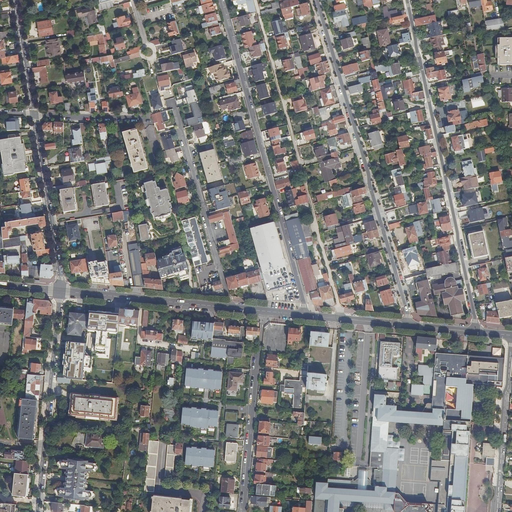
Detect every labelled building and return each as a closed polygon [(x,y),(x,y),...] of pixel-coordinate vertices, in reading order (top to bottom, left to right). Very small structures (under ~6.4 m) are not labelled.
[(101,3),(98,4),(100,10),(114,6),(112,0),(111,0),(101,3)] [(256,12),(252,0),(233,0),(235,5),(238,4),(238,5),(241,4),(244,3),(247,3),(250,13),(256,12)] [(287,0),(285,0),(280,2),(282,10),(283,15),(293,12),(291,7),(292,7),(290,1),(288,2),(287,0)] [(486,0),(481,0),(483,10),(493,9),(492,0),(487,1),(486,0)] [(280,2),(280,1),(272,3),(274,8),(261,12),(262,16),(282,10),(280,2)] [(336,11),(349,7),(348,2),(341,4),(335,6),(336,11)] [(213,3),(203,6),(205,13),(215,10),(213,3)] [(308,3),(300,5),(301,8),(297,9),(299,17),(311,14),(308,3)] [(435,11),(433,3),(430,4),(427,5),(428,12),(432,11),(435,11)] [(81,6),(75,8),(76,12),(78,12),(79,17),(84,16),(84,15),(88,14),(91,24),(98,22),(95,13),(96,13),(95,9),(94,10),(91,8),(83,10),(81,6)] [(387,6),(383,7),(385,19),(389,18),(393,17),(405,14),(405,10),(398,12),(397,10),(388,12),(387,6)] [(460,17),(459,10),(449,12),(450,19),(460,17)] [(293,12),(283,15),(285,21),(295,19),(293,12)] [(202,24),(203,28),(209,26),(217,24),(218,24),(216,13),(206,16),(207,22),(202,24)] [(251,15),(250,13),(239,17),(241,26),(255,22),(253,15),(249,17),(249,15),(251,15)] [(407,18),(407,14),(405,14),(393,17),(393,21),(392,21),(393,23),(404,20),(404,19),(407,18)] [(116,30),(124,28),(123,25),(132,23),(130,17),(126,18),(125,15),(118,18),(119,22),(114,23),(115,27),(116,27),(116,30)] [(436,15),(415,19),(417,26),(428,23),(437,22),(436,15)] [(367,23),(366,16),(352,19),(353,24),(354,26),(362,24),(366,23),(367,23)] [(170,36),(180,33),(176,19),(168,22),(171,30),(169,31),(170,36)] [(487,32),(505,29),(503,19),(485,22),(487,32)] [(51,20),(38,22),(40,36),(53,34),(51,20)] [(273,22),(276,35),(288,32),(286,26),(283,27),(281,20),(273,22)] [(440,25),(439,21),(437,22),(428,23),(429,28),(430,28),(431,32),(430,32),(431,38),(442,35),(443,35),(442,31),(443,31),(441,25),(440,25)] [(97,25),(98,31),(105,30),(104,23),(97,25)] [(217,24),(209,26),(212,36),(215,35),(216,39),(222,37),(220,28),(218,29),(217,24)] [(342,27),(332,30),(335,42),(337,41),(341,40),(352,37),(356,36),(355,32),(346,34),(347,36),(345,37),(342,27)] [(378,32),(381,48),(387,46),(391,45),(390,39),(389,39),(387,30),(378,32)] [(254,41),(251,31),(242,34),(246,48),(249,47),(257,45),(255,40),(254,41)] [(276,35),(274,36),(275,40),(277,39),(280,48),(283,48),(288,46),(286,38),(290,37),(288,31),(288,32),(276,35)] [(399,42),(399,44),(412,40),(411,33),(402,35),(404,41),(399,42)] [(105,42),(104,38),(104,34),(88,36),(89,41),(100,39),(101,44),(105,44),(105,42)] [(316,48),(312,34),(301,37),(304,51),(316,48)] [(435,51),(444,49),(444,45),(442,35),(431,38),(432,42),(433,42),(434,44),(435,51)] [(119,45),(120,49),(126,47),(123,36),(117,38),(118,41),(116,42),(117,43),(115,43),(116,46),(119,45)] [(354,46),(352,37),(341,40),(344,50),(354,46)] [(371,47),(369,37),(362,39),(365,48),(371,47)] [(58,38),(46,40),(46,44),(45,44),(45,47),(47,47),(48,49),(46,49),(47,56),(61,54),(59,42),(58,38)] [(511,38),(500,38),(500,45),(498,45),(498,58),(500,58),(500,65),(511,64),(511,38)] [(391,45),(387,46),(389,59),(402,56),(401,50),(400,50),(398,44),(391,45)] [(259,45),(257,45),(249,47),(252,58),(262,55),(259,45)] [(158,55),(158,58),(185,51),(184,46),(173,48),(173,50),(172,50),(169,51),(158,54),(158,55)] [(184,60),(186,68),(194,66),(193,63),(197,62),(195,53),(198,52),(197,48),(185,51),(186,56),(187,59),(184,60)] [(225,48),(217,50),(219,60),(228,58),(225,48)] [(373,58),(371,50),(368,51),(360,53),(363,61),(371,59),(373,58)] [(451,56),(450,51),(436,54),(438,64),(447,62),(446,57),(451,56)] [(483,72),(487,71),(484,53),(478,54),(479,59),(476,60),(476,61),(473,62),(474,69),(480,68),(481,72),(483,72)] [(20,61),(18,54),(6,56),(3,57),(4,64),(20,61)] [(116,66),(114,59),(112,54),(100,57),(100,61),(101,64),(103,64),(102,61),(108,60),(110,60),(110,62),(111,62),(113,67),(116,66)] [(319,54),(309,57),(311,65),(321,62),(321,61),(321,60),(321,58),(320,58),(319,54)] [(291,55),(283,57),(284,61),(283,61),(286,72),(295,69),(292,59),(291,55)] [(331,71),(328,61),(317,64),(320,74),(331,71)] [(267,66),(266,62),(253,66),(254,70),(253,70),(256,82),(265,80),(263,72),(266,71),(265,67),(267,66)] [(162,65),(163,72),(177,70),(177,66),(175,66),(175,64),(174,64),(173,63),(162,65)] [(402,74),(399,63),(390,65),(389,65),(391,76),(402,74)] [(221,64),(209,68),(211,74),(214,73),(217,82),(229,78),(231,77),(229,71),(227,71),(225,72),(224,68),(222,69),(221,64)] [(353,64),(343,67),(345,75),(359,71),(357,66),(353,67),(353,64)] [(38,67),(33,68),(34,72),(40,71),(42,80),(40,81),(41,82),(49,81),(46,66),(38,67)] [(141,76),(146,75),(144,68),(139,69),(140,72),(123,75),(123,79),(137,77),(141,76)] [(11,71),(10,69),(0,70),(0,80),(2,80),(2,83),(13,82),(11,71)] [(376,69),(373,70),(368,72),(368,74),(371,73),(372,75),(365,77),(367,82),(373,81),(378,79),(376,70),(376,69)] [(438,81),(444,80),(442,70),(435,72),(427,74),(428,79),(437,77),(438,81)] [(67,83),(86,81),(84,71),(72,73),(72,72),(66,74),(67,83)] [(486,85),(483,72),(481,72),(471,74),(472,78),(462,80),(464,85),(463,86),(464,93),(470,91),(470,88),(486,85)] [(168,75),(158,77),(160,87),(170,85),(168,75)] [(326,77),(325,75),(310,79),(312,84),(310,88),(311,92),(314,91),(325,88),(323,82),(326,77)] [(240,83),(239,79),(209,88),(210,94),(213,93),(213,90),(225,87),(226,86),(228,93),(237,91),(235,83),(238,82),(240,83)] [(380,87),(379,83),(378,79),(373,81),(375,89),(372,90),(372,92),(381,90),(380,87)] [(404,87),(406,95),(411,94),(415,93),(412,79),(404,81),(405,87),(404,87)] [(91,111),(96,111),(93,89),(89,89),(88,83),(86,83),(90,103),(91,111)] [(269,97),(265,83),(257,86),(261,100),(269,97)] [(349,87),(350,94),(363,91),(362,84),(360,84),(349,87)] [(124,94),(123,91),(120,91),(120,87),(111,88),(111,90),(109,90),(110,96),(114,95),(114,97),(121,96),(121,95),(124,94)] [(126,104),(127,106),(130,105),(130,106),(134,105),(135,108),(139,107),(138,104),(138,102),(142,100),(138,87),(133,88),(134,91),(132,92),(132,94),(131,94),(130,91),(125,92),(126,96),(127,96),(128,101),(126,101),(126,104)] [(184,106),(190,104),(185,87),(179,88),(184,106)] [(451,99),(449,87),(439,89),(441,101),(451,99)] [(329,88),(320,91),(324,105),(334,102),(333,96),(331,96),(329,88)] [(511,88),(502,89),(502,102),(511,102),(511,88)] [(381,90),(372,92),(372,95),(376,94),(378,100),(376,101),(376,100),(372,101),(373,103),(376,102),(378,102),(383,100),(381,90)] [(17,91),(9,92),(11,102),(18,101),(17,91)] [(57,91),(50,92),(52,103),(59,102),(63,101),(62,96),(58,96),(58,93),(59,93),(59,91),(57,92),(57,91)] [(425,99),(423,91),(415,93),(411,94),(413,101),(417,100),(417,101),(425,99)] [(236,97),(235,94),(223,97),(224,101),(221,101),(220,102),(222,110),(228,109),(228,107),(231,106),(232,108),(233,111),(241,108),(239,103),(238,103),(237,101),(238,100),(237,97),(236,97)] [(162,95),(156,97),(160,109),(166,108),(162,95)] [(294,102),(296,113),(305,110),(303,99),(294,102)] [(405,109),(402,99),(394,101),(396,111),(405,109)] [(386,111),(383,100),(378,102),(379,109),(373,111),(374,114),(379,113),(382,112),(386,111)] [(200,104),(199,102),(190,104),(184,106),(186,112),(193,110),(195,117),(182,120),(184,128),(194,125),(202,123),(204,122),(200,104)] [(277,112),(274,102),(263,105),(265,115),(277,112)] [(424,121),(421,110),(408,113),(409,118),(411,118),(412,123),(424,121)] [(463,123),(465,123),(461,120),(459,110),(449,112),(449,116),(448,116),(449,122),(451,122),(451,126),(452,125),(455,125),(463,123)] [(157,113),(156,114),(157,118),(155,119),(156,124),(157,124),(159,130),(165,128),(160,112),(157,113)] [(244,120),(242,112),(233,114),(236,123),(238,122),(244,120)] [(379,113),(374,114),(371,115),(373,124),(381,122),(381,119),(382,119),(382,118),(380,118),(379,113)] [(345,121),(344,115),(334,118),(334,120),(332,120),(332,124),(331,124),(331,123),(330,122),(323,124),(324,127),(327,126),(335,124),(345,121)] [(217,118),(210,120),(211,124),(214,123),(216,132),(218,131),(220,130),(220,127),(217,118)] [(247,120),(244,120),(238,122),(240,130),(250,128),(247,120)] [(473,129),(493,125),(493,123),(492,123),(491,122),(487,123),(487,120),(469,123),(469,125),(466,126),(466,130),(473,129)] [(7,122),(8,131),(17,130),(16,121),(8,122),(7,122)] [(42,125),(43,130),(52,131),(52,130),(54,131),(55,122),(46,122),(42,125)] [(54,131),(54,132),(64,132),(64,123),(55,122),(54,131)] [(204,129),(202,123),(194,125),(199,146),(208,143),(205,134),(208,133),(206,128),(204,129)] [(108,139),(105,124),(99,124),(101,138),(103,139),(106,139),(108,139)] [(338,134),(335,124),(327,126),(328,128),(330,136),(338,134)] [(452,125),(451,126),(445,127),(446,134),(451,133),(454,132),(452,125)] [(272,141),(279,139),(278,135),(280,134),(278,128),(269,130),(272,141)] [(433,139),(431,129),(422,131),(422,132),(426,132),(428,140),(433,139)] [(76,145),(83,144),(81,132),(81,130),(74,132),(75,139),(76,145)] [(131,131),(124,133),(135,172),(148,168),(137,130),(131,132),(131,131)] [(306,132),(304,132),(306,140),(315,138),(313,130),(306,132)] [(375,150),(384,147),(379,130),(369,134),(370,138),(371,138),(372,141),(371,142),(372,147),(374,146),(375,150)] [(254,140),(251,131),(247,132),(247,133),(241,135),(242,139),(244,139),(245,143),(254,140)] [(462,131),(456,132),(454,132),(451,133),(452,138),(453,146),(452,146),(451,147),(451,150),(453,151),(454,151),(455,151),(464,149),(466,149),(462,131)] [(21,133),(8,135),(9,139),(9,141),(1,142),(3,151),(4,151),(6,164),(5,164),(6,173),(14,172),(14,174),(26,172),(25,164),(24,160),(25,160),(23,146),(22,146),(21,142),(21,137),(21,133)] [(351,141),(349,133),(338,136),(331,139),(327,140),(328,143),(331,154),(332,159),(333,159),(339,158),(337,152),(335,153),(333,147),(335,147),(337,138),(338,141),(340,140),(341,144),(351,141)] [(162,137),(166,151),(175,148),(176,148),(172,134),(162,137)] [(410,146),(407,136),(398,138),(401,148),(410,146)] [(288,141),(287,137),(279,139),(272,141),(273,145),(272,145),(273,149),(274,149),(275,152),(276,155),(286,153),(285,148),(281,149),(280,148),(282,148),(280,143),(288,141)] [(5,176),(14,174),(14,172),(6,173),(5,164),(6,164),(4,151),(3,151),(1,142),(9,141),(9,139),(0,140),(0,149),(0,150),(2,151),(4,165),(2,166),(4,175),(5,176)] [(224,142),(223,140),(223,139),(213,142),(215,149),(200,154),(208,183),(222,179),(224,185),(235,182),(230,167),(228,156),(225,148),(224,142)] [(228,140),(224,142),(225,148),(235,146),(234,142),(229,143),(228,140)] [(257,153),(254,140),(245,143),(242,144),(246,156),(257,153)] [(431,153),(429,145),(419,148),(421,155),(424,154),(431,153)] [(324,162),(332,159),(331,154),(326,155),(323,146),(315,148),(317,158),(318,157),(320,163),(324,162)] [(83,158),(83,161),(86,160),(85,157),(83,157),(81,147),(69,149),(69,154),(73,153),(74,159),(83,158)] [(175,148),(166,151),(168,158),(170,157),(172,163),(180,160),(178,154),(176,153),(175,148)] [(404,149),(396,150),(397,155),(399,163),(400,165),(404,164),(401,151),(404,150),(404,149)] [(485,149),(477,151),(479,159),(486,157),(485,153),(485,149)] [(437,155),(436,151),(431,153),(424,154),(426,164),(424,164),(425,169),(427,168),(427,169),(433,167),(431,156),(432,156),(437,155)] [(399,163),(397,155),(395,156),(394,152),(385,155),(388,164),(393,163),(393,164),(399,163)] [(107,157),(96,159),(97,163),(88,164),(90,171),(96,170),(106,168),(108,168),(108,164),(112,163),(111,156),(107,157)] [(230,167),(242,163),(240,157),(231,159),(230,156),(228,156),(230,167)] [(287,171),(283,157),(276,159),(278,166),(279,166),(280,168),(281,172),(287,171)] [(340,165),(339,158),(333,159),(332,159),(324,162),(329,181),(335,180),(333,175),(331,169),(335,168),(335,169),(341,167),(340,165)] [(463,167),(465,177),(474,175),(477,174),(476,168),(474,168),(472,160),(462,162),(463,166),(463,167)] [(301,172),(300,168),(298,161),(292,162),(294,169),(287,171),(289,175),(301,172)] [(329,181),(324,162),(320,163),(320,164),(322,168),(321,169),(325,183),(329,181)] [(256,169),(257,168),(256,163),(245,166),(249,180),(260,176),(258,171),(257,172),(256,169)] [(417,170),(416,167),(403,170),(404,176),(418,174),(417,170)] [(402,177),(400,168),(396,169),(398,176),(396,177),(399,186),(395,187),(397,195),(406,192),(403,179),(402,177)] [(73,170),(63,172),(64,182),(74,181),(74,177),(75,176),(75,175),(73,175),(73,170)] [(424,182),(425,188),(428,187),(436,185),(437,185),(435,176),(436,176),(436,175),(436,173),(435,173),(434,173),(434,172),(427,174),(427,175),(424,176),(425,181),(424,182)] [(490,174),(492,184),(497,183),(502,182),(500,172),(493,173),(493,172),(491,172),(492,173),(490,174)] [(178,188),(187,186),(185,181),(183,179),(184,177),(177,173),(175,177),(176,181),(174,182),(175,189),(178,188)] [(465,177),(461,178),(462,183),(464,182),(464,185),(465,190),(476,188),(474,175),(465,177)] [(31,191),(29,178),(20,180),(22,192),(31,191)] [(337,185),(338,178),(336,179),(335,180),(329,181),(332,192),(333,195),(334,198),(341,196),(351,193),(352,198),(361,195),(367,194),(365,186),(362,187),(362,189),(353,191),(350,192),(349,189),(349,188),(334,192),(333,186),(337,185)] [(285,188),(291,186),(289,179),(276,182),(278,190),(285,188)] [(161,191),(160,189),(160,188),(159,188),(158,188),(156,182),(153,183),(153,181),(145,184),(147,192),(146,192),(148,199),(149,199),(152,209),(151,209),(152,214),(154,213),(155,218),(156,218),(159,217),(159,218),(165,216),(169,215),(168,214),(167,209),(170,208),(172,208),(171,203),(170,204),(169,201),(171,200),(168,190),(167,190),(167,189),(166,190),(161,191)] [(105,183),(93,185),(97,207),(109,205),(105,183)] [(296,205),(291,187),(291,186),(285,188),(290,207),(296,205)] [(309,205),(304,186),(301,187),(303,196),(298,197),(297,192),(298,192),(298,190),(297,191),(296,189),(295,188),(293,189),(292,186),(291,187),(296,205),(297,210),(299,209),(298,205),(307,203),(308,207),(310,206),(309,205)] [(425,188),(424,188),(426,201),(431,200),(433,200),(432,195),(430,195),(428,187),(425,188)] [(66,189),(60,190),(64,212),(77,210),(75,203),(76,203),(75,195),(74,195),(73,188),(66,189)] [(174,194),(177,204),(179,204),(189,202),(186,190),(180,192),(178,188),(175,189),(174,189),(175,193),(177,193),(177,194),(174,194)] [(219,210),(228,207),(232,206),(229,194),(229,193),(228,188),(212,192),(216,207),(218,206),(219,210)] [(32,203),(31,191),(22,192),(23,198),(24,204),(32,203)] [(242,193),(241,191),(238,192),(241,205),(250,202),(247,192),(242,193)] [(333,195),(332,192),(316,197),(318,202),(329,199),(328,197),(333,195)] [(406,192),(397,195),(394,196),(397,206),(406,204),(405,201),(409,200),(408,195),(407,195),(406,192)] [(363,202),(361,195),(352,198),(351,193),(341,196),(343,203),(342,203),(343,209),(345,208),(349,207),(353,206),(354,206),(353,205),(363,202)] [(433,200),(431,200),(434,213),(447,210),(445,197),(433,200)] [(266,207),(265,202),(257,204),(254,204),(256,210),(257,210),(259,218),(270,215),(268,210),(267,210),(266,207)] [(364,207),(363,202),(353,205),(354,206),(353,206),(356,214),(364,212),(363,208),(364,207)] [(427,213),(427,215),(429,214),(427,209),(430,208),(429,203),(426,204),(426,202),(418,204),(420,215),(427,213)] [(33,213),(32,203),(24,204),(20,205),(22,216),(23,221),(36,218),(36,213),(33,213)] [(238,243),(232,220),(228,207),(219,210),(210,213),(211,217),(209,217),(210,223),(224,219),(230,239),(230,240),(229,240),(225,242),(219,244),(220,249),(238,243)] [(506,219),(502,220),(505,230),(511,229),(511,211),(505,212),(506,219)] [(121,221),(124,220),(123,212),(112,214),(113,217),(114,222),(117,221),(116,219),(121,218),(121,221)] [(299,217),(298,213),(286,216),(287,221),(299,218),(299,217)] [(325,217),(328,230),(336,228),(339,227),(335,214),(325,217)] [(435,226),(450,223),(449,216),(440,218),(441,221),(434,222),(435,226)] [(46,225),(45,217),(36,218),(23,221),(18,221),(9,223),(6,223),(6,227),(3,228),(3,239),(10,238),(9,231),(11,231),(12,230),(12,228),(40,224),(40,226),(41,227),(45,226),(46,225)] [(182,222),(194,266),(209,262),(206,254),(206,255),(204,248),(204,247),(202,240),(200,233),(198,225),(197,225),(196,218),(182,222)] [(319,291),(318,286),(315,277),(312,265),(306,242),(299,218),(287,221),(286,221),(289,232),(306,294),(310,293),(318,291),(319,291)] [(82,224),(81,219),(67,221),(68,226),(67,226),(69,241),(80,239),(78,224),(82,224)] [(311,236),(312,236),(308,220),(301,221),(305,238),(311,236)] [(377,230),(375,221),(365,224),(365,225),(365,227),(367,233),(377,230)] [(415,242),(417,245),(419,244),(419,242),(417,237),(424,235),(419,221),(410,224),(410,227),(405,228),(409,239),(409,240),(410,243),(415,242)] [(291,285),(279,239),(275,222),(251,229),(251,230),(248,230),(253,247),(259,270),(262,281),(264,280),(268,292),(291,285)] [(353,224),(353,223),(342,227),(346,242),(347,245),(353,244),(351,233),(351,232),(354,231),(355,236),(359,235),(362,234),(360,230),(359,226),(357,227),(354,227),(353,224)] [(452,229),(450,223),(435,226),(436,230),(442,229),(443,231),(452,229)] [(346,242),(342,227),(339,227),(336,228),(339,237),(335,238),(336,240),(335,240),(336,245),(346,242)] [(511,229),(505,230),(500,231),(503,248),(511,247),(508,235),(511,234),(511,229)] [(379,236),(377,230),(367,233),(362,234),(363,239),(365,239),(369,238),(369,239),(379,236)] [(488,255),(483,232),(468,235),(473,258),(488,255)] [(46,249),(43,233),(33,235),(33,237),(30,238),(31,242),(33,241),(34,243),(32,243),(32,245),(34,245),(35,251),(36,251),(46,249)] [(110,247),(117,246),(116,235),(108,236),(110,247)] [(135,287),(145,288),(142,271),(139,253),(138,244),(138,243),(131,245),(130,236),(127,237),(135,287)] [(450,244),(448,236),(438,238),(436,239),(437,244),(441,244),(441,246),(444,246),(448,244),(450,244)] [(20,237),(10,238),(3,239),(4,248),(21,246),(20,241),(20,237)] [(239,248),(238,243),(220,249),(218,249),(219,253),(230,250),(230,251),(239,248)] [(335,256),(335,258),(353,254),(350,245),(331,250),(333,257),(335,256)] [(175,273),(175,276),(177,277),(180,276),(188,273),(187,270),(189,269),(188,265),(185,266),(183,259),(186,258),(184,253),(182,253),(182,250),(173,253),(170,254),(170,255),(170,258),(157,261),(155,253),(149,254),(147,255),(146,255),(147,266),(158,265),(161,277),(175,273)] [(438,253),(441,266),(452,263),(451,258),(450,258),(448,250),(438,253)] [(380,257),(379,251),(375,252),(368,255),(370,260),(368,261),(370,267),(380,264),(378,257),(380,257)] [(72,274),(90,271),(89,263),(87,252),(85,253),(86,259),(70,261),(72,274)] [(139,253),(142,271),(147,271),(147,270),(146,263),(144,263),(142,252),(139,253)] [(124,286),(123,280),(119,253),(112,255),(115,274),(109,275),(111,285),(124,286)] [(20,255),(4,256),(5,262),(5,265),(20,264),(20,255)] [(415,261),(417,271),(425,269),(423,259),(415,261)] [(92,283),(111,285),(109,275),(107,261),(106,261),(106,262),(98,264),(97,261),(89,263),(90,271),(92,283)] [(345,263),(347,270),(348,274),(353,273),(351,266),(349,266),(348,262),(345,263)] [(457,270),(456,263),(452,263),(441,266),(426,269),(426,273),(427,277),(457,271),(457,270)] [(486,263),(480,264),(481,269),(478,270),(481,281),(486,280),(486,276),(489,276),(487,268),(486,263)] [(54,274),(53,265),(42,264),(41,270),(40,270),(40,267),(36,267),(36,269),(29,269),(29,276),(50,279),(54,274)] [(258,282),(262,281),(259,270),(249,273),(247,274),(250,284),(254,283),(255,284),(256,284),(257,284),(257,283),(258,282)] [(145,288),(163,290),(161,280),(152,279),(147,279),(148,271),(147,271),(142,271),(145,288)] [(240,287),(250,284),(247,274),(246,273),(237,276),(240,287)] [(420,288),(409,291),(411,297),(420,294),(423,293),(431,291),(429,284),(428,279),(427,277),(426,273),(417,275),(420,288)] [(335,305),(327,274),(323,275),(325,279),(325,281),(327,281),(328,286),(320,288),(319,286),(318,286),(319,291),(320,296),(323,306),(333,307),(335,305)] [(356,294),(365,292),(368,291),(365,281),(365,280),(355,283),(353,279),(354,279),(353,275),(348,275),(350,283),(351,284),(353,283),(356,294)] [(415,276),(405,279),(409,291),(420,288),(417,275),(415,276)] [(233,289),(240,287),(237,276),(226,279),(230,290),(231,290),(233,289)] [(387,284),(385,276),(376,279),(378,287),(387,284)] [(465,300),(462,288),(461,288),(461,286),(457,286),(456,281),(454,278),(451,277),(448,278),(445,281),(445,285),(438,286),(437,285),(433,286),(435,295),(442,293),(444,305),(446,305),(446,308),(449,307),(450,311),(450,312),(451,316),(454,315),(455,315),(460,314),(464,313),(462,305),(464,304),(464,303),(464,300),(465,300)] [(213,295),(225,296),(221,281),(213,283),(214,285),(212,286),(213,291),(213,295)] [(355,299),(351,284),(350,283),(344,285),(346,291),(344,291),(345,295),(340,297),(341,303),(347,301),(347,303),(351,302),(350,300),(355,299)] [(490,283),(478,285),(480,295),(488,293),(487,287),(490,286),(490,283)] [(391,290),(380,293),(383,302),(384,305),(394,302),(391,290)] [(314,305),(323,306),(320,296),(319,296),(318,291),(310,293),(314,305)] [(419,315),(437,316),(431,291),(423,293),(427,305),(423,305),(417,305),(419,315)] [(24,336),(30,337),(30,333),(29,333),(30,327),(33,327),(34,314),(35,306),(34,306),(35,300),(28,299),(27,308),(24,336)] [(511,315),(511,299),(496,303),(495,300),(491,300),(492,302),(492,306),(496,305),(497,311),(499,319),(511,315)] [(39,314),(52,315),(53,306),(50,301),(35,300),(34,306),(35,306),(34,314),(38,314),(38,310),(41,311),(41,312),(39,312),(39,314)] [(0,323),(13,324),(14,318),(15,310),(0,308),(0,323)] [(15,310),(14,318),(25,319),(26,309),(24,309),(24,311),(15,310)] [(120,309),(119,315),(118,324),(123,325),(123,326),(133,327),(133,326),(139,326),(140,311),(120,309)] [(487,318),(486,321),(500,323),(499,319),(497,311),(493,312),(487,311),(487,312),(484,312),(483,318),(487,318)] [(88,329),(89,316),(83,315),(70,313),(70,320),(71,320),(71,324),(69,323),(69,324),(68,335),(78,336),(78,332),(81,333),(82,330),(82,328),(88,329)] [(183,321),(173,320),(172,330),(182,331),(183,321)] [(249,321),(245,321),(245,327),(245,328),(247,328),(246,340),(252,340),(253,335),(260,336),(260,328),(249,327),(249,321)] [(214,324),(193,322),(192,338),(213,340),(213,338),(214,324)] [(224,324),(214,323),(214,324),(213,338),(216,339),(216,335),(222,335),(224,324)] [(240,334),(239,342),(243,343),(244,340),(245,328),(245,327),(229,325),(228,333),(240,334)] [(300,330),(289,329),(288,344),(292,344),(293,340),(299,341),(300,330)] [(146,332),(142,331),(141,339),(162,341),(163,334),(157,333),(157,332),(147,331),(146,332)] [(329,334),(310,332),(309,345),(328,347),(329,334)] [(179,336),(179,343),(187,344),(188,338),(188,337),(179,336)] [(437,339),(417,337),(417,342),(416,354),(422,354),(422,348),(429,349),(428,351),(431,351),(430,354),(436,354),(436,353),(437,339)] [(213,340),(212,347),(220,348),(222,348),(223,339),(216,339),(213,338),(213,340)] [(23,354),(26,354),(26,349),(32,350),(32,349),(36,350),(37,341),(33,340),(26,339),(25,349),(23,349),(23,354)] [(226,340),(223,339),(222,348),(228,349),(243,350),(243,343),(239,342),(225,341),(226,340)] [(400,343),(381,342),(379,379),(397,380),(398,367),(393,367),(394,355),(399,356),(399,352),(401,352),(402,349),(400,349),(400,343)] [(222,348),(220,348),(219,354),(223,355),(222,361),(227,361),(228,349),(222,348)] [(243,350),(228,349),(227,361),(227,364),(234,365),(235,358),(242,358),(243,350)] [(176,361),(182,361),(183,352),(177,352),(177,351),(172,350),(171,361),(176,362),(176,361)] [(169,354),(158,353),(156,370),(160,370),(161,365),(168,366),(169,354)] [(449,354),(436,353),(436,354),(435,366),(433,384),(434,384),(446,384),(447,377),(449,354)] [(468,355),(449,354),(447,377),(466,379),(468,356),(468,355)] [(278,356),(267,355),(266,366),(278,367),(279,367),(280,363),(279,362),(277,362),(278,356)] [(446,386),(460,387),(458,410),(445,409),(443,426),(443,430),(453,431),(453,433),(443,432),(441,461),(451,461),(447,511),(464,511),(473,383),(488,384),(488,381),(503,382),(504,358),(468,356),(466,379),(447,377),(446,384),(446,386)] [(31,372),(39,373),(40,370),(41,370),(42,364),(32,363),(31,372)] [(425,385),(433,385),(433,384),(435,366),(419,365),(418,375),(424,375),(423,383),(425,385)] [(198,369),(187,368),(185,385),(190,386),(190,387),(198,388),(205,388),(210,389),(215,389),(215,388),(220,388),(222,371),(214,371),(208,370),(204,370),(198,369)] [(307,371),(301,370),(300,381),(296,380),(296,382),(293,382),(293,380),(285,379),(285,385),(280,384),(280,391),(284,392),(288,392),(290,391),(291,391),(291,390),(292,389),(293,389),(294,388),(295,388),(295,393),(294,407),(301,408),(302,387),(306,387),(307,373),(307,371)] [(229,385),(236,386),(237,381),(242,382),(243,374),(230,373),(229,385)] [(326,375),(307,373),(306,387),(306,388),(310,388),(310,389),(317,390),(317,389),(325,389),(325,387),(327,387),(327,384),(326,384),(326,375)] [(38,400),(39,400),(41,376),(28,374),(28,375),(16,374),(15,380),(28,381),(26,399),(38,400)] [(414,384),(413,394),(423,395),(424,385),(414,384)] [(446,386),(446,384),(434,384),(432,408),(445,409),(446,386)] [(276,391),(263,390),(261,403),(273,404),(273,398),(275,398),(276,391)] [(72,397),(72,401),(79,401),(78,403),(82,403),(86,399),(85,398),(86,395),(79,394),(79,397),(72,397)] [(79,401),(72,401),(70,415),(115,419),(116,401),(110,401),(110,397),(100,396),(100,397),(90,396),(90,395),(86,395),(85,398),(86,399),(82,403),(78,403),(79,401)] [(375,395),(370,467),(378,468),(378,469),(397,471),(398,449),(387,448),(389,422),(443,426),(445,409),(432,408),(431,408),(432,404),(428,403),(427,404),(426,404),(426,405),(426,406),(426,408),(427,408),(428,408),(429,409),(429,413),(422,413),(403,411),(404,405),(397,404),(397,406),(387,406),(387,403),(386,403),(386,397),(389,397),(389,396),(386,396),(386,395),(375,395)] [(34,440),(38,400),(26,399),(23,399),(19,439),(34,440)] [(140,416),(149,417),(150,406),(145,406),(146,403),(142,402),(140,416)] [(164,409),(163,415),(164,415),(164,416),(163,420),(175,421),(176,411),(175,411),(175,408),(165,407),(165,409),(164,409)] [(191,408),(183,407),(181,424),(185,424),(190,424),(190,426),(193,427),(201,427),(208,428),(209,428),(209,425),(216,426),(217,426),(218,410),(207,409),(201,409),(197,409),(191,408)] [(237,413),(226,412),(225,421),(237,422),(237,413)] [(305,413),(294,412),(294,416),(298,416),(298,425),(304,425),(304,421),(305,413)] [(261,421),(260,421),(259,432),(269,433),(270,422),(267,422),(261,421)] [(239,425),(228,424),(227,436),(238,438),(239,425)] [(141,444),(149,445),(149,441),(150,430),(148,430),(147,434),(142,433),(141,444)] [(104,436),(87,434),(85,451),(103,453),(104,436)] [(270,437),(259,436),(258,445),(269,446),(270,437)] [(321,445),(322,437),(309,436),(308,444),(321,445)] [(149,445),(145,488),(144,491),(154,492),(159,442),(149,441),(149,445)] [(182,455),(183,444),(176,443),(175,446),(174,457),(178,457),(178,454),(182,455)] [(238,444),(227,443),(225,461),(227,461),(227,464),(228,464),(234,463),(235,463),(235,462),(236,462),(238,444)] [(485,455),(484,458),(487,458),(486,466),(494,466),(495,445),(495,444),(494,444),(492,444),(483,443),(482,455),(485,455)] [(172,480),(174,457),(175,446),(168,445),(165,480),(172,480)] [(267,447),(258,446),(257,457),(267,458),(267,447)] [(213,465),(215,450),(207,449),(201,448),(197,448),(191,448),(187,447),(185,463),(192,463),(192,464),(199,465),(199,464),(204,464),(203,465),(210,466),(210,465),(213,465)] [(17,460),(24,460),(25,452),(12,450),(12,453),(7,452),(6,459),(17,460)] [(342,460),(342,453),(334,452),(334,460),(342,460)] [(67,469),(67,470),(68,472),(68,475),(72,476),(71,482),(67,482),(67,485),(66,486),(65,488),(61,487),(60,496),(65,496),(64,498),(69,498),(70,497),(73,498),(73,499),(72,500),(76,500),(77,498),(79,499),(79,500),(84,500),(85,498),(89,499),(89,497),(91,497),(92,496),(92,494),(91,493),(90,493),(90,491),(85,490),(85,488),(84,487),(84,485),(86,484),(87,477),(86,476),(86,473),(87,472),(87,471),(92,471),(92,469),(93,469),(95,468),(95,466),(94,465),(93,465),(93,463),(88,462),(88,461),(83,460),(83,461),(81,461),(81,459),(77,459),(77,460),(74,460),(74,459),(69,459),(68,460),(64,460),(63,468),(67,469)] [(273,463),(273,460),(258,459),(258,463),(257,463),(256,471),(257,471),(265,472),(266,465),(269,465),(270,462),(273,463)] [(441,461),(431,460),(430,481),(439,481),(441,461)] [(437,511),(447,511),(451,461),(441,461),(439,481),(437,511)] [(16,474),(29,475),(30,466),(17,465),(16,474)] [(397,471),(378,469),(375,469),(373,488),(371,486),(371,483),(369,481),(368,481),(359,480),(358,480),(355,482),(329,480),(329,483),(316,482),(314,511),(342,511),(343,509),(339,509),(339,501),(362,502),(385,503),(385,510),(394,511),(431,511),(432,511),(432,510),(432,509),(432,508),(431,507),(430,507),(429,507),(429,506),(429,505),(428,505),(427,504),(407,502),(399,502),(399,500),(398,500),(397,499),(396,499),(395,499),(395,495),(395,493),(397,471)] [(368,473),(359,472),(359,480),(368,481),(368,473)] [(27,497),(29,475),(16,474),(15,474),(13,496),(27,497)] [(254,483),(258,484),(265,484),(266,476),(257,475),(256,475),(256,478),(255,478),(254,483)] [(223,477),(222,492),(233,493),(234,479),(223,477)] [(258,484),(257,495),(271,496),(271,485),(265,484),(258,484)] [(153,497),(152,497),(152,499),(153,499),(152,511),(190,511),(192,500),(153,496),(153,497)] [(271,498),(252,496),(251,504),(260,504),(259,506),(270,507),(270,506),(271,498)] [(230,498),(220,497),(219,507),(230,508),(230,498)] [(311,511),(312,501),(307,501),(306,508),(305,508),(293,507),(292,511),(311,511)] [(63,511),(64,504),(53,502),(52,511),(63,511)] [(15,510),(15,505),(0,503),(0,511),(17,511),(18,510),(15,510)]
